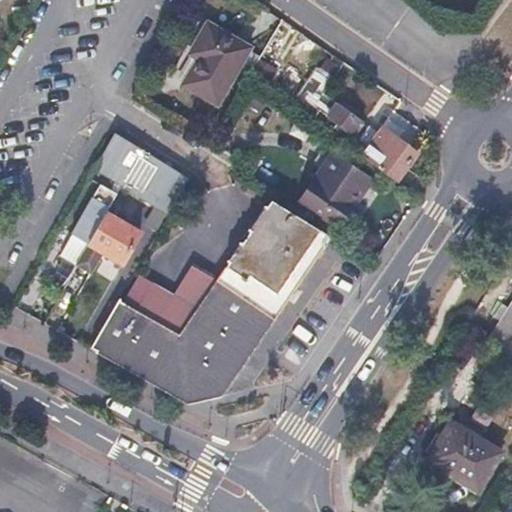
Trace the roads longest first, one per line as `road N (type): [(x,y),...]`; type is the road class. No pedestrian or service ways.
road 1 (secondary): [(454,166),(448,194),(261,480)]
road 2 (secondary): [(286,495),(463,230),(497,196)]
road 3 (secondary): [(261,480),(0,351)]
road 4 (secondary): [(0,386),(221,510)]
road 5 (unknown): [(406,256),(283,192),(276,153),(300,123)]
road 6 (residential): [(287,0),(463,126)]
